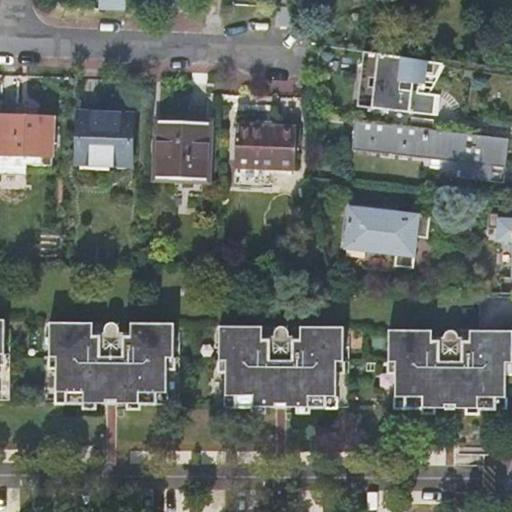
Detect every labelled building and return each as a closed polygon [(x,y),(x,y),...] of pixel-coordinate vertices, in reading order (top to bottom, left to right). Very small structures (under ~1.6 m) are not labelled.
[(420,95),(421,90),(425,90),(427,78),(438,79),(445,66),(375,55),(366,53),(364,74),(368,79),(372,80),(377,80),(376,89),(371,89),(369,110),(436,118),(439,97),(432,96),(420,95)] [(420,95),(432,96),(448,67),(445,66),(438,79),(427,78),(425,90),(421,90),(420,95)] [(359,108),(369,110),(371,89),(372,80),(368,79),(364,74),(359,108)] [(132,107),(77,105),(75,153),(111,155),(111,158),(131,160),(132,107)] [(27,167),(52,168),(55,119),(0,116),(0,156),(27,157),(27,167)] [(208,125),(158,123),(156,179),(175,179),(175,195),(201,196),(203,181),(206,181),(208,125)] [(510,141),(356,123),(354,149),(463,162),(463,169),(461,169),(460,179),(493,183),(496,165),(507,167),(510,141)] [(295,129),(237,126),(234,184),(269,187),(269,171),(293,172),(295,129)] [(433,219),(353,209),(348,250),(399,256),(397,268),(416,270),(419,240),(421,229),(432,231),(433,219)] [(511,242),(511,215),(492,214),(491,229),(501,230),(500,242),(511,242)] [(421,229),(419,240),(431,241),(432,231),(421,229)] [(134,332),(129,332),(121,332),(120,327),(117,324),(113,324),(110,325),(107,327),(106,332),(92,332),(87,331),(87,323),(48,323),(48,356),(55,355),(55,368),(55,406),(99,406),(99,402),(123,402),(123,406),(167,406),(166,368),(166,356),(174,356),(173,323),(134,323),(134,332)] [(226,359),(226,369),(226,407),(270,408),(270,404),(295,404),(295,408),(336,409),(336,370),(337,359),(344,359),(344,327),(306,326),(306,335),(301,335),(289,335),(288,330),(285,327),(281,327),(278,328),(275,330),(274,335),(263,334),(257,334),(257,325),(220,325),(219,358),(226,359)] [(395,411),(439,410),(438,406),(462,406),(462,410),(505,409),(505,373),(505,362),(511,361),(511,328),(475,328),(475,336),(469,336),(459,336),(458,332),(455,329),(451,328),(448,329),(445,332),(444,336),(432,336),(426,336),(426,328),(388,328),(387,361),(394,361),(395,372),(395,411)]
